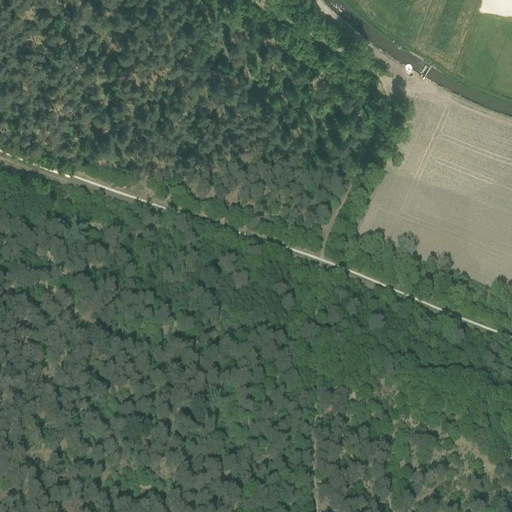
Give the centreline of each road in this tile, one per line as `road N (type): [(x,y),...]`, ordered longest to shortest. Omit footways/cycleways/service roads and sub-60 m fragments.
road 1 (track): [(0,158),(315,266),(511,345)]
road 2 (track): [(391,80),(317,260),(315,306)]
